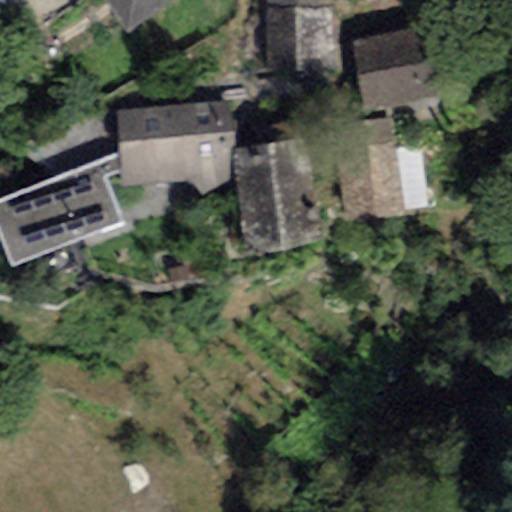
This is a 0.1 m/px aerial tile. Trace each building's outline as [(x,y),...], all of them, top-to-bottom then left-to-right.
[(111,0),(129,25),(164,0),(111,0)] [(334,0),(266,0),(266,70),(334,71),(334,0)] [(421,24),(350,38),(363,104),(434,91),(421,24)] [(228,97),(113,111),(121,184),(195,176),(197,196),(239,190),(234,146),(228,97)] [(303,137),(234,146),(239,190),(246,242),(316,233),(303,137)] [(99,158),(0,197),(0,224),(14,260),(122,217),(99,158)]
